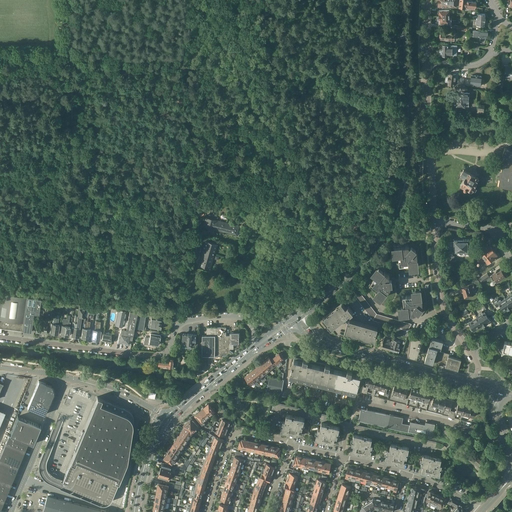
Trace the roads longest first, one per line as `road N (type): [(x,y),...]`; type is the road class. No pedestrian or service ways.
road 1 (primary): [(297,317),(364,260),(403,199),(400,0)]
road 2 (residential): [(498,432),(474,434),(283,387)]
road 3 (residential): [(163,353),(0,338)]
road 4 (residential): [(433,220),(425,62)]
road 5 (unclassified): [(10,511),(65,376)]
road 6 (residential): [(207,511),(234,431),(291,446)]
road 7 (residential): [(470,352),(442,308),(433,220)]
